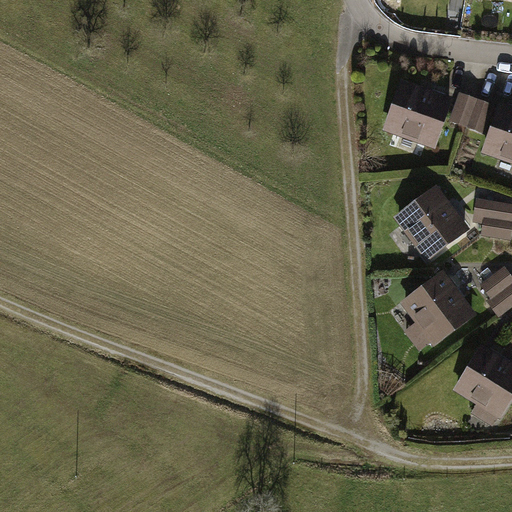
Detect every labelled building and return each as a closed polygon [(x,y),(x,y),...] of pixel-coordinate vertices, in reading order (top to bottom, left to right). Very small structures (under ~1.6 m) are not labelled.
[(454,100),(404,80),(386,126),(437,146),(454,100)] [(495,105),(465,93),(455,118),(485,130),(495,105)] [(511,107),(503,105),(487,151),(511,159),(511,107)] [(438,186),(399,217),(432,258),(471,227),(438,186)] [(511,202),(478,197),(474,221),(485,223),(483,236),(511,241),(511,202)] [(511,302),(511,274),(507,267),(485,283),(503,309),(511,302)] [(444,273),(407,303),(440,345),(478,315),(444,273)] [(511,362),(489,347),(456,395),(500,425),(511,408),(511,362)]
